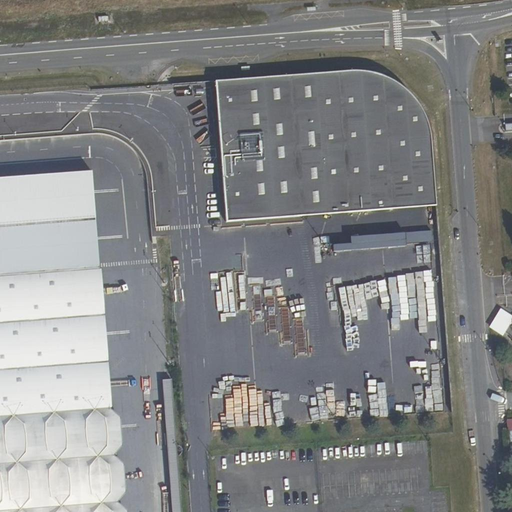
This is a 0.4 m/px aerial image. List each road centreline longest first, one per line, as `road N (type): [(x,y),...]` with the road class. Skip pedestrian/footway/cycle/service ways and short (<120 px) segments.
road 1 (unclassified): [(490,511),(459,97)]
road 2 (tertiary): [(0,60),(271,39)]
road 3 (tertiary): [(440,14),(352,20),(271,39)]
road 4 (unclassified): [(333,39),(419,45),(444,64),(459,97)]
road 5 (unknown): [(331,370),(194,375)]
